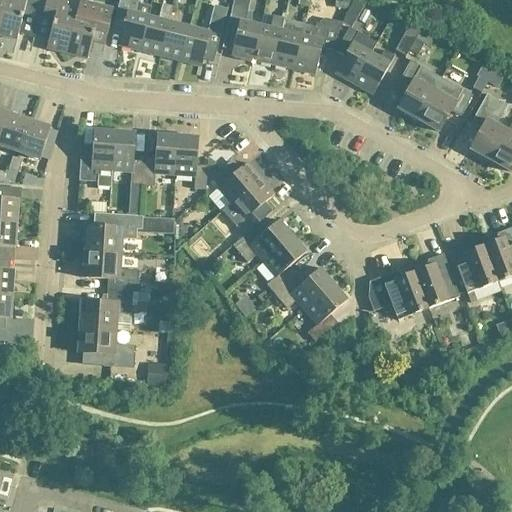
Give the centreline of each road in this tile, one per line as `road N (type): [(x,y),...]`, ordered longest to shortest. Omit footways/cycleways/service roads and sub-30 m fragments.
road 1 (residential): [(247,107),(352,233),(373,237),(459,205)]
road 2 (residential): [(43,356),(50,176),(84,92)]
road 3 (residential): [(459,205),(447,179),(332,114),(247,107)]
road 4 (residential): [(247,107),(84,92)]
